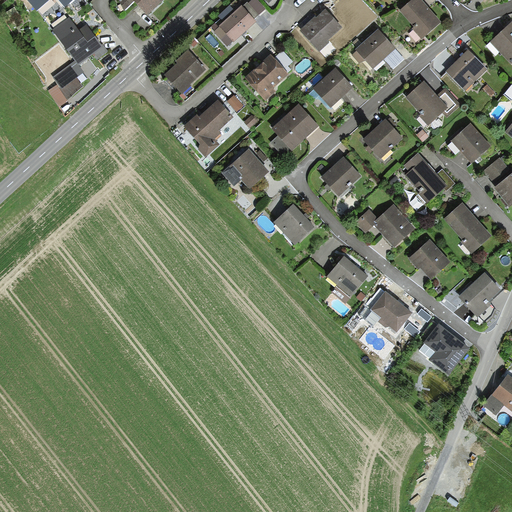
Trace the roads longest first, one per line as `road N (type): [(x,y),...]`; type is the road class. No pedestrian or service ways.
road 1 (residential): [(492,347),(350,241),(298,178),(466,24)]
road 2 (residential): [(131,73),(166,112),(182,113),(294,8)]
road 3 (tertiary): [(131,73),(0,193)]
road 4 (residential): [(492,347),(442,459)]
